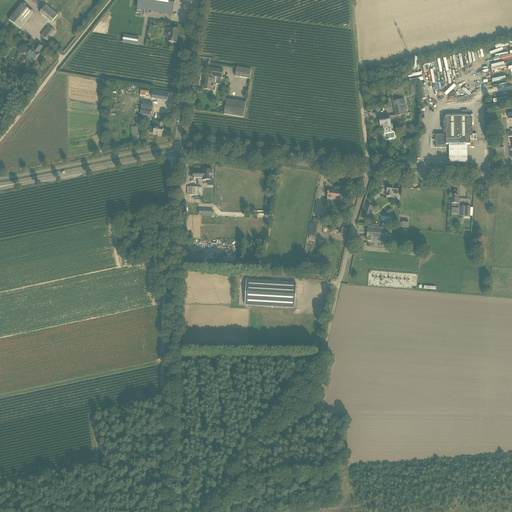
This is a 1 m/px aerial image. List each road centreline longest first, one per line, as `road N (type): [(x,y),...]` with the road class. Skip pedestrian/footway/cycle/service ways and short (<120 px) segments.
road 1 (track): [(175,154),(163,355)]
road 2 (tertiary): [(367,171),(175,154)]
road 3 (track): [(315,357),(207,511)]
road 4 (tertiary): [(175,154),(0,186)]
road 5 (track): [(111,0),(0,138)]
road 6 (track): [(352,0),(367,164)]
road 7 (unclassified): [(175,154),(198,0)]
road 8 (track): [(163,355),(160,510)]
road 9 (tertiary): [(511,177),(367,171)]
